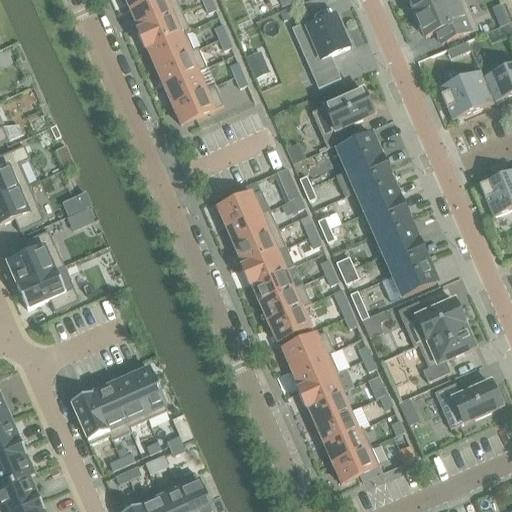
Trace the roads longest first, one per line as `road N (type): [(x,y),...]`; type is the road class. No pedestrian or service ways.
road 1 (residential): [(306,511),(78,0)]
road 2 (residential): [(443,173),(367,0)]
road 3 (residential): [(511,331),(443,173)]
road 4 (residential): [(95,511),(33,367)]
road 5 (residential): [(511,458),(387,511)]
